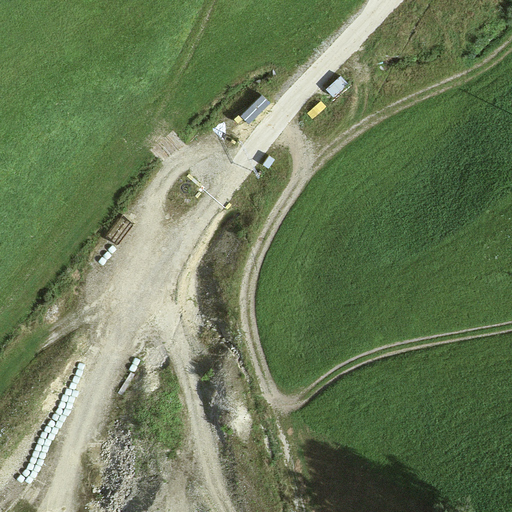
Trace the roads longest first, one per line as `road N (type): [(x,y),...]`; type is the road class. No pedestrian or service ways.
road 1 (track): [(246,318),(257,257),(304,175),(360,126),(483,68),(511,43)]
road 2 (track): [(511,329),(382,354),(285,403),(269,392),(246,318)]
road 3 (track): [(246,318),(152,414),(93,511)]
